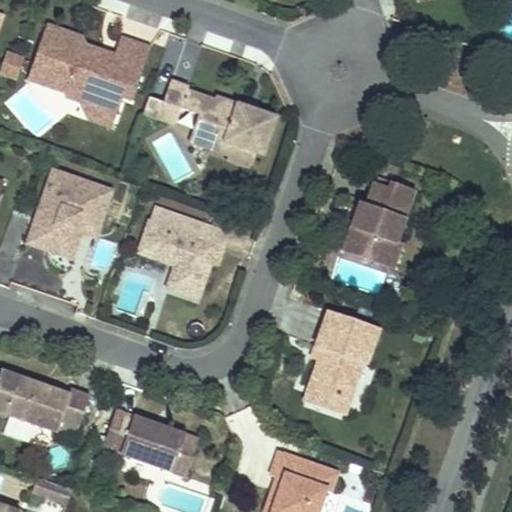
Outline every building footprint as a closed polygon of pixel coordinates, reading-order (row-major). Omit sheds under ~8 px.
[(110,69),(92,62),(85,48),(81,39),(47,27),(31,72),(69,85),(66,93),(65,96),(81,102),(117,115),(123,97),(132,100),(146,61),(117,51),(114,58),(110,69)] [(150,49),(121,39),(117,51),(146,61),(150,49)] [(114,58),(85,48),(92,62),(110,69),(114,58)] [(0,68),(0,75),(17,81),(25,56),(6,50),(0,68)] [(69,85),(31,72),(28,80),(66,93),(69,85)] [(252,169),(257,153),(260,143),(267,146),(273,128),(267,126),(268,123),(268,122),(268,121),(268,120),(268,119),(268,118),(268,117),(267,117),(267,116),(266,116),(265,115),(216,99),(214,102),(188,93),(189,89),(171,84),(159,120),(177,126),(182,110),(200,116),(194,132),(233,145),(230,156),(228,161),(252,169)] [(117,115),(81,102),(89,120),(112,128),(117,115)] [(233,145),(194,132),(191,143),(230,156),(233,145)] [(267,146),(260,143),(257,153),(264,155),(267,146)] [(111,192),(54,172),(29,243),(57,253),(66,228),(73,231),(76,223),(97,230),(111,192)] [(415,194),(391,186),(390,190),(375,185),(367,208),(363,217),(357,215),(347,242),(365,249),(362,258),(381,265),(389,241),(403,245),(420,196),(415,194)] [(367,208),(360,206),(357,215),(363,217),(367,208)] [(224,248),(229,234),(155,207),(150,221),(139,253),(171,264),(172,260),(176,262),(175,266),(168,288),(199,299),(212,262),(219,264),(224,248)] [(97,230),(76,223),(73,231),(66,228),(57,253),(71,259),(80,232),(95,237),(97,230)] [(394,270),(403,245),(389,241),(381,265),(394,270)] [(365,249),(347,242),(344,252),(362,258),(365,249)] [(380,329),(329,311),(316,348),(323,351),(320,361),(311,387),(351,401),(364,364),(367,365),(380,329)] [(323,351),(316,348),(312,359),(320,361),(323,351)] [(75,436),(89,397),(71,391),(69,396),(48,388),(46,393),(38,390),(40,385),(1,372),(0,375),(0,410),(8,413),(75,436)] [(351,401),(311,387),(306,402),(346,416),(351,401)] [(185,476),(198,439),(161,426),(159,432),(153,430),(155,425),(115,410),(102,447),(185,476)] [(338,474),(279,452),(270,475),(277,478),(283,480),(271,511),(319,511),(327,491),(331,492),(338,474)] [(43,497),(48,482),(36,478),(31,493),(43,497)] [(271,511),(283,480),(277,478),(264,511),(271,511)] [(66,505),(71,490),(48,482),(43,497),(66,505)]
